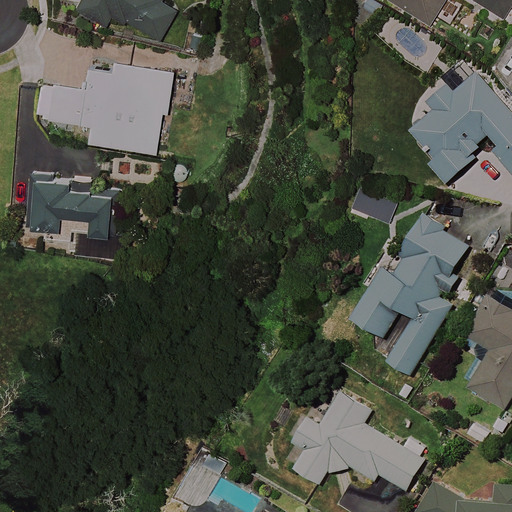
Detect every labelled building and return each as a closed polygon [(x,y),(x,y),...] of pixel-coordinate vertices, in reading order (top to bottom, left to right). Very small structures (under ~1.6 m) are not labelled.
[(85,0),(81,11),(111,24),(115,15),(165,37),(178,7),(160,0),(85,0)] [(511,0),(393,0),(432,23),(446,0),(477,0),(506,18),(511,6),(511,0)] [(179,70),(119,61),(118,71),(92,67),(89,87),(59,83),(53,118),(94,125),(92,142),(161,152),(167,111),(173,112),(179,70)] [(511,108),(480,74),(457,94),(450,86),(431,104),(437,110),(413,131),(439,159),(433,164),(450,184),(478,159),(473,154),(493,137),(502,146),(496,151),(511,169),(511,108)] [(121,185),(34,176),(29,225),(49,227),(48,237),(73,239),(75,228),(94,230),(116,232),(121,185)] [(449,227),(427,215),(405,254),(409,256),(398,275),(386,269),(357,319),(388,337),(404,309),(417,317),(392,361),(420,377),(465,299),(449,290),(474,248),(446,232),(449,227)] [(511,308),(491,296),(468,334),(493,349),(471,386),(510,410),(511,405),(511,308)] [(374,408),(346,392),(328,424),(313,416),(298,442),(310,449),(298,468),(324,483),(331,472),(356,467),(378,479),(382,474),(412,491),(435,451),(411,438),(406,447),(366,424),(374,408)] [(230,462),(212,450),(205,461),(223,472),(230,462)] [(220,478),(196,463),(175,494),(199,510),(220,478)] [(511,511),(511,486),(499,486),(499,501),(467,500),(438,482),(420,511),(511,511)]
